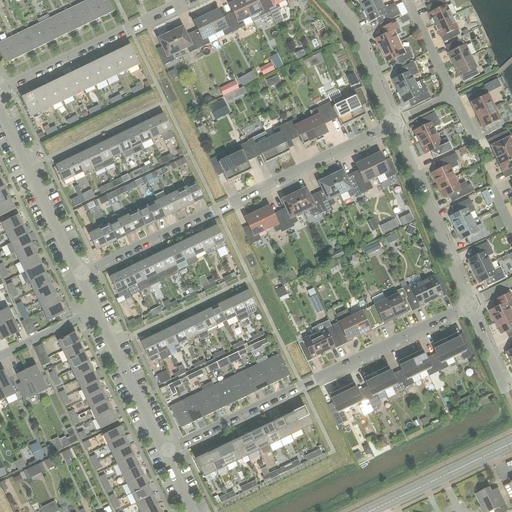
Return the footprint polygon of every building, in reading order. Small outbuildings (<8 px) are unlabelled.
[(103,17),(94,0),(89,0),(83,3),(92,22),(103,17)] [(107,0),(94,0),(103,17),(113,12),(107,0)] [(242,21),(250,18),(241,0),(238,0),(228,5),(234,15),(228,18),(235,32),(245,27),(242,21)] [(256,0),(241,0),(250,18),(252,23),(260,19),(270,14),(264,1),(258,4),(256,0)] [(265,0),(264,1),(270,14),(280,10),(278,4),(285,1),(284,0),(265,0)] [(357,0),(363,11),(381,2),(380,0),(357,0)] [(434,26),(452,17),(446,5),(445,6),(442,0),(440,0),(426,7),(426,8),(432,5),(434,9),(433,11),(428,14),(434,26)] [(381,2),(363,11),(369,22),(376,19),(384,15),(387,22),(400,15),(394,4),(384,9),(381,2)] [(81,27),(92,22),(83,3),(72,9),(81,27)] [(81,27),(72,9),(61,14),(70,33),(81,27)] [(228,18),(223,21),(218,10),(205,16),(214,35),(222,31),(224,36),(235,32),(228,18)] [(70,33),(61,14),(50,19),(59,38),(70,33)] [(214,35),(205,16),(193,22),(198,33),(193,35),(199,49),(209,44),(207,38),(214,35)] [(443,43),(460,35),(457,29),(452,17),(434,26),(439,37),(445,35),(447,36),(449,40),(443,43)] [(59,38),(50,19),(39,24),(48,43),(59,38)] [(380,51),(399,42),(396,36),(401,33),(395,22),(381,29),(384,35),(375,40),(380,51)] [(29,29),(28,30),(37,48),(48,43),(39,24),(38,25),(29,29)] [(182,27),(170,33),(179,52),(186,48),(189,54),(199,49),(193,35),(187,38),(182,27)] [(27,54),(37,48),(28,30),(17,35),(27,54)] [(157,52),(164,66),(174,61),(171,55),(179,52),(170,33),(158,39),(163,50),(157,52)] [(16,59),(27,54),(17,35),(7,40),(16,59)] [(453,65),(471,57),(465,45),(464,45),(461,39),(445,47),(448,46),(451,52),(447,54),(453,65)] [(0,54),(5,64),(16,59),(7,40),(0,43),(0,54)] [(402,50),(399,42),(380,51),(386,63),(396,59),(399,65),(413,58),(407,48),(402,50)] [(119,51),(128,70),(139,65),(130,46),(119,51)] [(303,50),(294,54),(297,60),(306,56),(303,50)] [(119,51),(108,56),(117,75),(128,70),(119,51)] [(320,54),(307,60),(311,68),(324,62),(320,54)] [(277,55),(270,58),(276,70),(283,67),(277,55)] [(108,56),(97,61),(106,80),(117,75),(108,56)] [(462,83),(479,75),(476,69),(477,68),(471,57),(453,65),(459,77),(462,75),(465,81),(462,83)] [(97,61),(86,67),(95,86),(106,80),(97,61)] [(397,78),(392,80),(397,92),(415,83),(412,77),(418,74),(413,62),(399,69),(402,75),(397,78)] [(271,63),(265,66),(269,73),(274,70),(271,63)] [(86,67),(75,72),(84,91),(95,86),(86,67)] [(175,70),(168,73),(172,80),(178,77),(175,70)] [(240,77),(244,85),(258,78),(254,70),(240,77)] [(75,72),(64,77),(74,96),(84,91),(75,72)] [(276,76),(265,81),(268,88),(279,82),(276,76)] [(64,77),(54,82),(63,101),(74,96),(64,77)] [(415,83),(397,92),(403,104),(408,101),(414,99),(417,105),(430,98),(425,87),(424,87),(421,81),(415,83)] [(54,82),(43,88),(52,106),(63,101),(54,82)] [(234,82),(218,89),(222,96),(237,89),(234,82)] [(43,88),(32,93),(41,112),(52,106),(43,88)] [(351,99),(344,102),(353,121),(365,115),(360,105),(366,102),(360,88),(349,93),(351,99)] [(494,107),(488,95),(487,95),(484,88),(471,94),(475,101),(470,103),(476,116),(494,107)] [(332,100),(342,96),(340,90),(330,94),(332,100)] [(30,117),(41,112),(32,93),(21,98),(30,117)] [(317,95),(311,98),(314,104),(320,102),(317,95)] [(334,101),(324,106),(330,119),(336,116),(341,127),(353,121),(344,102),(341,97),(334,101)] [(223,100),(209,107),(212,115),(227,107),(223,100)] [(327,134),(322,123),(327,120),(321,107),(311,112),(313,117),(306,121),(315,140),(327,134)] [(490,133),(501,128),(498,121),(500,120),(494,107),(476,116),(482,129),(487,126),(490,133)] [(413,131),(415,137),(419,143),(437,134),(433,128),(440,125),(434,113),(415,122),(418,129),(413,131)] [(174,137),(163,114),(153,119),(161,135),(164,142),(174,137)] [(151,140),(161,135),(153,119),(143,124),(151,140)] [(315,140),(306,121),(298,124),(296,119),(286,124),(292,137),(298,135),(303,145),(315,140)] [(141,144),(151,140),(143,124),(133,128),(141,144)] [(275,135),(268,139),(277,158),(289,152),(284,141),(289,139),(283,125),(273,130),(275,135)] [(141,145),(141,144),(133,128),(124,133),(134,155),(144,150),(141,145)] [(490,147),(496,159),(511,151),(511,139),(511,137),(509,138),(506,132),(492,138),(495,144),(490,147)] [(124,133),(114,138),(122,154),(125,160),(134,155),(124,133)] [(257,136),(247,141),(254,156),(259,153),(265,164),(277,158),(268,139),(265,133),(257,136)] [(437,134),(419,143),(424,155),(430,152),(433,159),(451,150),(445,138),(440,141),(437,134)] [(112,159),(122,154),(114,138),(104,142),(112,159)] [(114,164),(112,159),(104,142),(94,147),(105,169),(114,164)] [(237,154),(230,157),(239,176),(251,170),(246,160),(251,157),(245,143),(235,148),(237,154)] [(84,152),(92,168),(97,178),(106,174),(104,169),(105,169),(94,147),(84,152)] [(511,176),(511,175),(511,151),(496,159),(502,172),(508,170),(511,176)] [(82,173),(92,168),(84,152),(75,157),(82,173)] [(386,179),(396,175),(390,161),(385,164),(379,153),(367,159),(376,178),(384,174),(386,179)] [(436,171),(431,174),(437,186),(455,177),(451,169),(458,166),(456,162),(459,161),(455,154),(442,160),(446,167),(436,171)] [(239,176),(230,157),(222,161),(220,156),(210,161),(216,174),(221,171),(227,182),(239,176)] [(75,157),(65,161),(73,177),(82,173),(75,157)] [(376,178),(367,159),(366,159),(365,157),(359,160),(360,162),(355,165),(360,175),(355,178),(362,194),(372,189),(369,181),(376,178)] [(63,182),(73,177),(65,161),(55,166),(63,182)] [(149,171),(153,169),(150,164),(147,166),(141,168),(143,174),(149,171)] [(140,176),(143,174),(141,168),(137,170),(131,173),(133,179),(140,176)] [(347,192),(350,198),(354,196),(355,198),(361,196),(353,179),(348,181),(342,171),(337,173),(336,171),(330,174),(331,176),(330,177),(339,195),(347,192)] [(323,193),(318,196),(326,214),(332,211),(330,206),(334,204),(332,199),(339,195),(330,177),(318,183),(323,193)] [(455,177),(437,186),(443,198),(448,196),(458,191),(461,198),(474,192),(470,185),(467,186),(465,182),(459,185),(455,177)] [(110,190),(114,188),(111,183),(108,184),(102,187),(104,193),(110,190)] [(203,199),(196,183),(186,187),(194,204),(203,199)] [(176,192),(184,208),(194,204),(186,187),(176,192)] [(293,194),(302,213),(310,210),(312,215),(317,213),(318,215),(324,212),(316,197),(311,199),(306,189),(293,194)] [(0,204),(10,200),(5,190),(0,192),(0,204)] [(484,192),(488,204),(494,202),(490,190),(484,192)] [(85,202),(91,199),(95,197),(92,192),(88,194),(82,197),(85,202)] [(166,197),(174,213),(184,208),(176,192),(166,197)] [(281,214),(288,229),(294,227),(293,224),(297,222),(295,217),(302,213),(293,194),(281,200),(286,211),(281,214)] [(81,195),(70,200),(73,208),(85,202),(82,197),(81,195)] [(101,205),(108,201),(105,196),(98,199),(101,205)] [(164,218),(174,213),(166,197),(157,201),(164,218)] [(454,215),(449,217),(455,229),(473,220),(470,214),(475,211),(469,199),(459,204),(462,211),(454,215)] [(0,216),(15,210),(10,200),(0,204),(0,216)] [(155,222),(164,218),(157,201),(147,206),(155,222)] [(137,211),(145,227),(155,222),(147,206),(137,211)] [(256,212),(265,231),(273,227),(276,233),(280,231),(281,233),(287,230),(279,214),(274,217),(269,206),(256,212)] [(127,216),(135,232),(145,227),(137,211),(127,216)] [(244,218),(249,229),(244,231),(250,245),(260,240),(258,235),(265,231),(256,212),(244,218)] [(1,223),(6,233),(22,225),(17,216),(1,223)] [(117,220),(125,236),(135,232),(127,216),(117,220)] [(115,241),(125,236),(117,220),(108,225),(115,241)] [(473,220),(455,229),(460,241),(466,238),(473,235),(476,241),(487,236),(481,224),(476,227),(473,220)] [(500,221),(495,224),(499,231),(504,229),(500,221)] [(389,231),(386,224),(380,227),(383,234),(389,231)] [(27,235),(22,225),(6,233),(11,243),(27,235)] [(106,246),(115,241),(108,225),(98,230),(106,246)] [(216,226),(206,231),(214,247),(216,251),(224,247),(222,243),(224,242),(216,226)] [(409,226),(406,232),(412,234),(415,229),(409,226)] [(96,251),(106,246),(98,230),(88,234),(96,251)] [(206,231),(197,235),(205,251),(214,247),(206,231)] [(396,233),(387,237),(391,244),(399,240),(396,233)] [(32,245),(27,235),(11,243),(5,246),(10,256),(15,253),(32,245)] [(197,235),(187,240),(195,256),(205,251),(197,235)] [(195,256),(187,240),(177,245),(185,261),(188,267),(197,262),(194,256),(195,256)] [(472,258),(467,260),(473,272),(491,263),(487,257),(493,254),(487,242),(477,247),(480,254),(472,258)] [(378,243),(363,250),(366,257),(381,249),(378,243)] [(36,255),(32,245),(15,253),(20,263),(36,255)] [(177,245),(168,249),(175,266),(185,261),(177,245)] [(179,273),(175,266),(168,249),(158,254),(169,278),(179,273)] [(340,250),(324,258),(327,263),(343,255),(340,250)] [(169,278),(158,254),(148,259),(159,282),(169,278)] [(25,272),(41,265),(36,255),(20,263),(25,272)] [(159,282),(148,259),(138,264),(150,287),(159,282)] [(337,262),(328,267),(331,274),(341,269),(337,262)] [(491,263),(473,272),(478,284),(484,281),(491,277),(494,284),(506,278),(500,267),(494,270),(491,263)] [(150,287),(138,264),(128,268),(140,292),(150,287)] [(41,265),(25,272),(21,274),(25,284),(30,282),(46,274),(41,265)] [(140,292),(128,268),(119,273),(131,298),(130,296),(140,292)] [(8,276),(5,270),(0,272),(3,279),(8,276)] [(119,298),(123,296),(125,301),(131,298),(119,273),(109,278),(119,298)] [(294,273),(288,276),(290,282),(297,279),(294,273)] [(34,292),(50,284),(46,274),(30,282),(34,292)] [(447,294),(438,275),(421,283),(431,302),(447,294)] [(288,277),(280,281),(282,286),(290,282),(288,277)] [(6,285),(9,292),(15,289),(12,283),(6,285)] [(431,302),(421,283),(410,288),(413,293),(408,296),(414,309),(431,302)] [(55,294),(50,284),(34,292),(39,302),(55,294)] [(283,287),(275,291),(279,299),(287,295),(283,287)] [(18,296),(15,289),(9,292),(12,298),(18,296)] [(411,311),(404,297),(401,290),(396,292),(397,295),(385,300),(394,319),(411,311)] [(248,291),(238,296),(246,312),(248,316),(256,312),(254,308),(256,307),(248,291)] [(494,308),(489,311),(494,323),(511,314),(511,313),(509,308),(511,306),(511,297),(510,293),(495,300),(498,307),(494,308)] [(60,304),(55,294),(39,302),(44,312),(60,304)] [(238,296),(228,300),(236,316),(246,312),(238,296)] [(321,311),(315,296),(309,298),(315,313),(321,311)] [(228,300),(218,305),(226,321),(236,316),(228,300)] [(394,319),(385,300),(368,308),(377,327),(394,319)] [(24,309),(21,302),(16,305),(19,311),(24,309)] [(65,314),(60,304),(44,312),(48,321),(65,314)] [(218,305),(209,310),(216,326),(226,321),(218,305)] [(150,312),(150,313),(152,317),(161,312),(159,307),(150,312)] [(0,316),(10,337),(10,336),(18,332),(8,309),(0,312),(0,316)] [(27,315),(24,309),(19,311),(22,318),(27,315)] [(376,328),(367,309),(350,317),(359,336),(376,328)] [(209,310),(199,314),(207,331),(216,326),(209,310)] [(342,344),(359,336),(350,317),(349,318),(346,311),(335,316),(339,323),(332,326),(342,344)] [(199,314),(189,319),(197,335),(199,340),(209,335),(207,331),(199,314)] [(511,314),(494,323),(497,329),(500,335),(503,333),(505,332),(511,328),(511,314)] [(0,339),(0,340),(9,336),(10,337),(0,316),(0,339)] [(21,322),(20,322),(23,327),(31,323),(29,318),(23,321),(21,322)] [(179,324),(187,340),(197,335),(189,319),(179,324)] [(323,353),(340,345),(331,326),(328,322),(312,330),(314,334),(323,353)] [(169,328),(177,345),(187,340),(179,324),(169,328)] [(160,333),(167,349),(177,345),(169,328),(160,333)] [(74,333),(58,341),(63,351),(79,343),(74,333)] [(160,333),(150,338),(158,354),(167,349),(160,333)] [(323,353),(314,334),(302,340),(303,341),(298,344),(306,361),(323,353)] [(444,340),(453,358),(460,355),(463,360),(472,356),(466,342),(461,344),(456,334),(444,340)] [(158,354),(150,338),(140,343),(150,363),(158,359),(156,355),(158,354)] [(437,356),(432,358),(438,372),(448,367),(445,362),(453,358),(444,340),(431,345),(437,356)] [(79,343),(63,351),(67,361),(84,353),(79,343)] [(429,377),(438,372),(432,358),(427,361),(422,350),(409,356),(418,375),(426,371),(429,377)] [(84,353),(67,361),(72,370),(88,363),(84,353)] [(46,354),(38,358),(40,362),(48,358),(46,354)] [(279,355),(268,360),(278,382),(289,376),(279,355)] [(409,356),(397,362),(402,373),(397,375),(404,389),(413,384),(411,378),(418,375),(409,356)] [(48,358),(40,362),(42,367),(45,366),(50,363),(48,358)] [(268,360),(257,365),(267,387),(278,382),(268,360)] [(77,380),(93,372),(88,363),(72,370),(77,380)] [(257,365),(246,371),(256,392),(267,387),(257,365)] [(26,370),(38,394),(37,393),(46,389),(35,367),(27,371),(26,370)] [(392,388),(394,393),(404,389),(397,375),(392,377),(387,367),(375,373),(384,391),(392,388)] [(38,394),(26,370),(26,371),(17,375),(22,384),(17,387),(23,400),(28,397),(28,398),(37,394),(37,395),(38,394)] [(49,374),(52,380),(57,378),(54,371),(49,374)] [(246,371),(235,376),(246,397),(256,392),(246,371)] [(0,387),(5,399),(6,399),(5,398),(14,394),(3,372),(0,373),(0,387)] [(77,380),(81,390),(98,382),(93,372),(77,380)] [(363,392),(370,405),(379,400),(377,395),(384,391),(375,373),(363,378),(368,389),(363,392)] [(160,385),(171,380),(168,375),(158,379),(160,385)] [(235,376),(224,381),(235,403),(246,397),(235,376)] [(55,387),(60,384),(57,378),(52,380),(55,387)] [(224,381),(213,386),(224,408),(235,403),(224,381)] [(102,392),(98,382),(81,390),(86,400),(102,392)] [(341,389),(350,408),(357,404),(360,410),(370,405),(363,392),(358,394),(353,383),(341,389)] [(213,386),(202,392),(213,413),(224,408),(213,386)] [(334,393),(329,395),(334,406),(329,408),(337,426),(347,421),(342,412),(350,408),(341,389),(340,389),(339,387),(333,390),(334,393)] [(67,397),(64,391),(58,393),(61,400),(67,397)] [(102,392),(86,400),(91,410),(107,402),(102,392)] [(202,392),(192,397),(202,418),(213,413),(202,392)] [(61,400),(64,406),(70,404),(67,397),(61,400)] [(192,397),(181,402),(191,423),(202,418),(192,397)] [(460,401),(454,404),(457,409),(462,406),(460,401)] [(107,402),(91,410),(96,419),(112,412),(107,402)] [(180,429),(191,423),(181,402),(170,407),(180,429)] [(301,429),(312,424),(312,425),(313,425),(312,423),(304,407),(293,412),(301,429)] [(76,417),(73,410),(68,413),(71,419),(76,417)] [(100,429),(117,422),(112,412),(96,419),(100,429)] [(293,412),(282,417),(290,434),(301,429),(293,412)] [(79,423),(76,417),(71,419),(74,426),(79,423)] [(282,417),(271,423),(279,440),(290,434),(282,417)] [(271,423),(260,428),(268,445),(279,440),(271,423)] [(103,435),(108,445),(124,437),(119,427),(103,435)] [(260,428),(249,433),(258,450),(268,445),(260,428)] [(81,440),(86,438),(83,431),(78,434),(81,440)] [(238,438),(247,455),(258,450),(249,433),(238,438)] [(129,447),(124,437),(108,445),(113,455),(129,447)] [(228,444),(236,461),(247,455),(238,438),(228,444)] [(82,443),(85,450),(91,447),(88,441),(82,443)] [(60,444),(54,447),(57,453),(63,450),(60,444)] [(217,449),(225,466),(236,461),(228,444),(217,449)] [(113,455),(117,464),(133,457),(129,447),(113,455)] [(206,454),(214,471),(225,466),(217,449),(206,454)] [(317,450),(312,453),(315,458),(322,455),(320,456),(317,450)] [(41,451),(32,455),(36,462),(44,458),(41,451)] [(362,458),(359,452),(352,456),(355,461),(362,458)] [(203,476),(203,478),(204,477),(204,476),(214,471),(206,454),(195,459),(203,476)] [(98,462),(95,455),(89,458),(93,464),(98,462)] [(138,466),(133,457),(117,464),(122,474),(138,466)] [(55,467),(51,459),(44,462),(48,470),(55,467)] [(296,461),(290,463),(293,469),(300,465),(298,466),(296,461)] [(101,468),(98,462),(93,464),(96,471),(101,468)] [(33,467),(23,472),(27,480),(37,475),(41,473),(37,465),(33,467)] [(127,484),(143,476),(138,466),(122,474),(127,484)] [(264,483),(271,479),(269,474),(263,476),(266,482),(264,483)] [(107,481),(104,475),(99,477),(102,484),(107,481)] [(127,484),(131,494),(148,486),(143,476),(127,484)] [(110,488),(107,481),(102,484),(105,490),(110,488)] [(242,493),(250,490),(247,484),(242,487),(244,492),(242,493)] [(152,496),(148,486),(131,494),(136,504),(152,496)] [(500,493),(493,496),(489,488),(476,495),(482,507),(480,508),(482,511),(490,511),(494,510),(494,511),(506,511),(508,511),(500,493)] [(108,497),(111,503),(117,501),(114,494),(108,497)] [(220,503),(221,504),(228,500),(225,495),(220,497),(222,502),(220,503)] [(136,504),(140,511),(143,511),(157,506),(152,496),(136,504)] [(43,507),(44,511),(55,511),(61,510),(57,501),(43,507)] [(120,507),(117,501),(111,503),(114,510),(120,507)]
